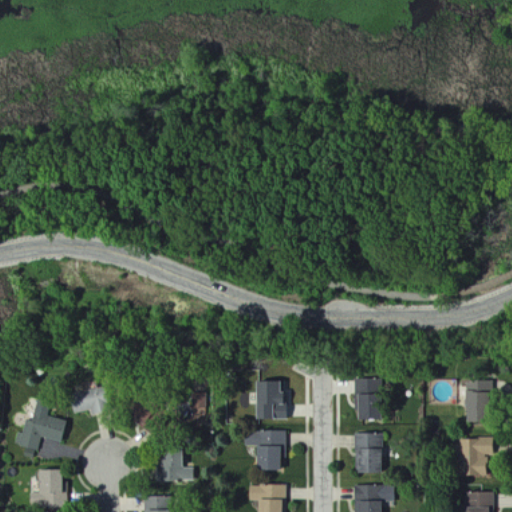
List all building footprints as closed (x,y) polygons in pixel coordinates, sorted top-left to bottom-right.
[(381,420),(381,379),(356,380),(357,421),(381,420)] [(255,420),(288,420),(288,406),(292,406),(292,382),(255,383),(255,420)] [(466,423),(490,423),(490,382),(465,382),(466,423)] [(42,438),(62,443),(67,422),(48,417),(51,406),(38,403),(33,421),(27,420),(24,433),(19,432),(16,446),(39,451),(42,438)] [(286,432),(244,433),(245,447),(256,446),(256,471),(281,471),(280,458),(287,458),(286,432)] [(356,474),(383,474),(382,434),(356,435),(356,474)] [(493,455),(493,439),(460,440),(461,477),(487,477),(487,455),(493,455)] [(194,468),(181,468),(182,450),(160,449),(159,481),(194,482),(194,468)] [(37,494),(31,493),(31,507),(68,508),(68,493),(61,493),(61,471),(38,471),(37,494)] [(256,511),(287,511),(287,486),(249,486),(249,501),(257,501),(256,511)] [(381,511),(382,503),(395,503),(395,486),(356,486),(356,511),(381,511)] [(488,511),(489,506),(495,506),(495,493),(482,493),(482,486),(465,486),(464,509),(465,509),(464,511),(488,511)] [(145,511),(168,511),(168,497),(145,497),(145,511)]
